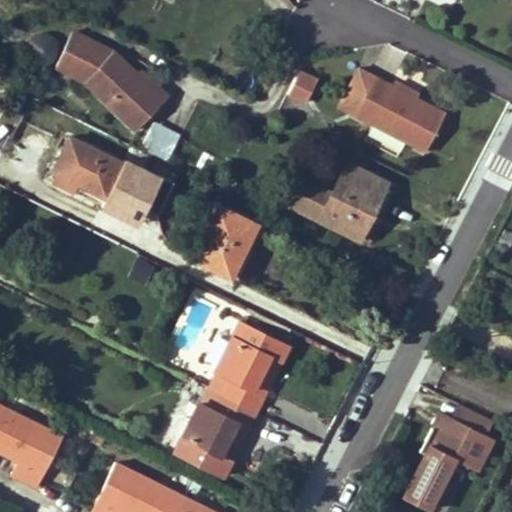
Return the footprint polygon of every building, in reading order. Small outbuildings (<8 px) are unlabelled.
[(214,14),(214,0),(177,0),(177,13),(214,14)] [(134,129),(166,94),(155,83),(151,87),(135,72),(110,49),(71,30),(53,67),(83,82),(134,129)] [(56,57),(53,31),(31,33),(34,59),(56,57)] [(375,76),(359,67),(338,105),(355,114),(375,76)] [(151,87),(155,83),(139,68),(135,72),(151,87)] [(288,94),(304,102),(316,79),(300,71),(288,94)] [(355,114),(425,151),(445,113),(419,98),(416,97),(395,86),(375,76),(355,114)] [(395,86),(416,97),(418,91),(398,81),(395,86)] [(178,132),(153,120),(140,145),(165,158),(178,132)] [(129,166),(70,138),(52,171),(106,198),(110,189),(116,193),(129,166)] [(129,166),(116,193),(158,214),(174,183),(131,161),(129,166)] [(349,164),(337,189),(321,219),(359,238),(379,198),(387,183),(349,164)] [(255,223),(219,204),(192,257),(230,276),(255,223)] [(222,393),(255,409),(263,392),(253,387),(268,356),(278,361),(287,344),(239,320),(215,368),(230,375),(222,393)] [(108,328),(98,323),(95,331),(105,335),(108,328)] [(263,392),(278,361),(268,356),(253,387),(263,392)] [(214,408),(199,402),(174,451),(222,475),(231,458),(220,453),(235,420),(247,426),(255,409),(222,393),(214,408)] [(434,406),(400,494),(432,507),(451,457),(478,468),(497,418),(456,402),(452,413),(434,406)] [(10,473),(36,486),(38,481),(61,435),(0,404),(0,441),(5,444),(2,452),(17,460),(10,473)] [(231,458),(247,426),(235,420),(220,453),(231,458)] [(216,511),(116,462),(91,511),(216,511)]
